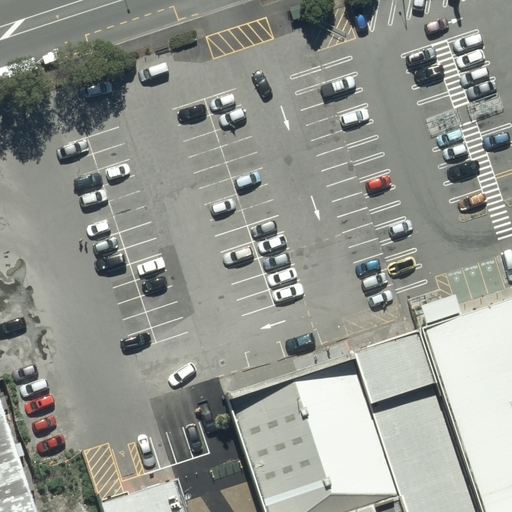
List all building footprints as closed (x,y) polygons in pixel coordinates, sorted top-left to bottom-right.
[(511,511),(511,303),(420,335),(479,511),(511,511)] [(479,511),(420,335),(356,356),(406,511),(479,511)] [(406,511),(356,356),(226,397),(256,490),(262,511),(406,511)] [(35,511),(23,472),(0,402),(0,511),(35,511)] [(187,511),(176,479),(101,504),(103,511),(187,511)]
